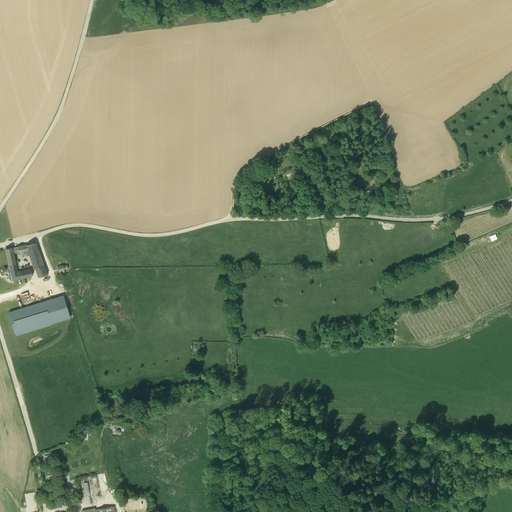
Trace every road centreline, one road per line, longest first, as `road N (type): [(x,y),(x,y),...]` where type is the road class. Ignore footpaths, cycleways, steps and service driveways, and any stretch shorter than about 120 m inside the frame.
road 1 (unclassified): [(0,245),(67,225),(146,235),(237,218),(440,219),(511,200)]
road 2 (unclassified): [(91,0),(63,101),(0,208)]
road 3 (track): [(232,219),(241,174),(372,100)]
road 4 (unclassified): [(45,511),(0,331)]
